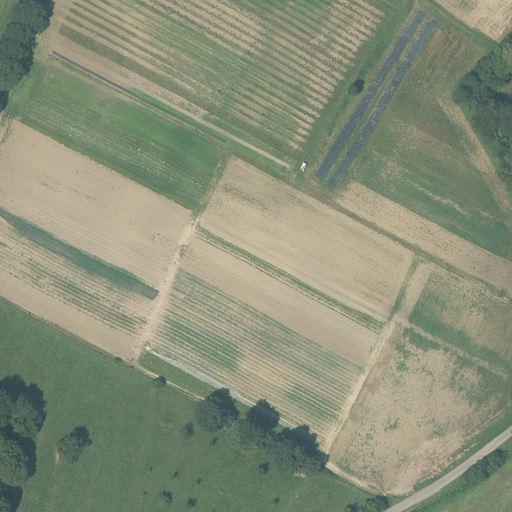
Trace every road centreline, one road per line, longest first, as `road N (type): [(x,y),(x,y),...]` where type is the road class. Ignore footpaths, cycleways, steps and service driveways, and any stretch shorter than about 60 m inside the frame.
road 1 (track): [(391,511),(0,299)]
road 2 (track): [(261,240),(370,46)]
road 3 (unclassified): [(392,511),(511,429)]
